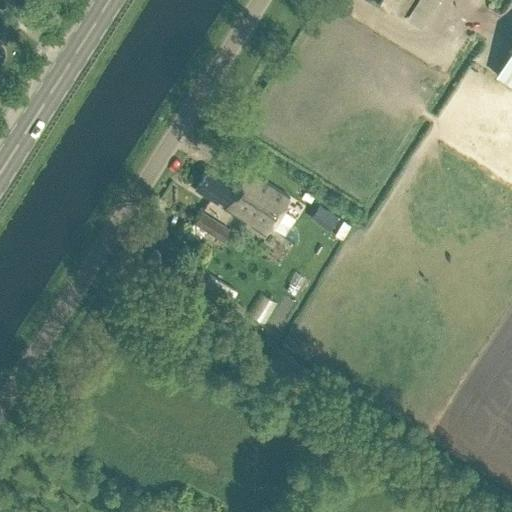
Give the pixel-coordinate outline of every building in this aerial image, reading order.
[(383,0),(406,14),(414,0),(383,0)] [(511,48),(497,73),(511,82),(511,48)] [(358,139),(368,144),(376,125),(366,121),(358,139)] [(288,194),(240,164),(230,180),(208,166),(194,187),(264,232),(269,224),(282,232),(293,215),(280,206),(288,194)] [(319,202),(310,215),(331,228),(339,215),(319,202)] [(222,240),(230,228),(201,210),(193,222),(222,240)] [(232,300),(226,309),(238,316),(244,307),(232,300)]
